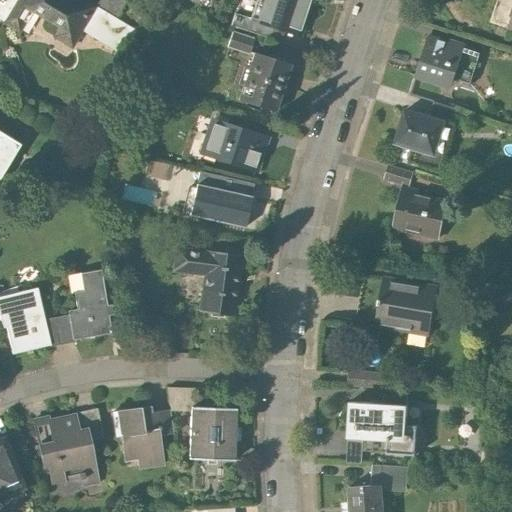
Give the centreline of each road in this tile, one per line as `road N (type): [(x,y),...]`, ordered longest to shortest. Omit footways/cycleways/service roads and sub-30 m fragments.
road 1 (residential): [(374,0),(312,203),(287,369)]
road 2 (residential): [(287,369),(167,360),(62,372),(0,393)]
road 3 (residential): [(287,369),(288,511)]
